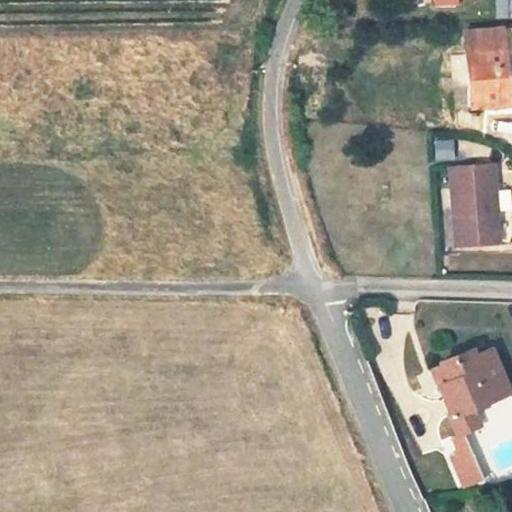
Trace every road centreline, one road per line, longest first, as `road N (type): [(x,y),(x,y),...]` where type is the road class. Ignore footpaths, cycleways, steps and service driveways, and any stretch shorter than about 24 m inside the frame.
road 1 (residential): [(315,290),(0,284)]
road 2 (residential): [(315,290),(274,82),(302,0)]
road 3 (residential): [(409,511),(315,290)]
road 4 (residential): [(511,292),(315,290)]
